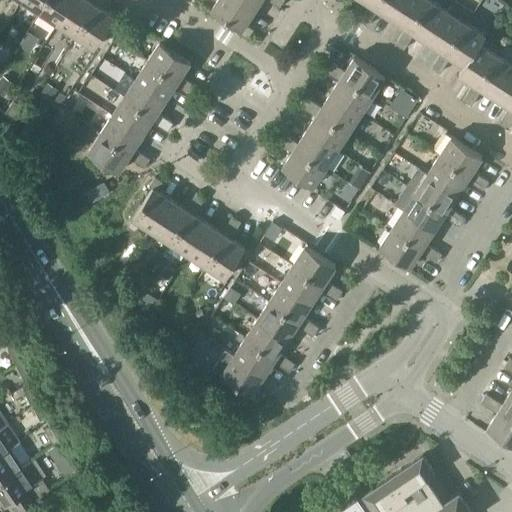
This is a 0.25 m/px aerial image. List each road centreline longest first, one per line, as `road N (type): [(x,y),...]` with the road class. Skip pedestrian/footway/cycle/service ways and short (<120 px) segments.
road 1 (residential): [(511,148),(327,18)]
road 2 (tertiary): [(111,379),(0,194)]
road 3 (residential): [(378,272),(237,177)]
road 4 (residential): [(237,177),(174,147),(219,72)]
road 5 (residential): [(289,399),(378,272)]
road 6 (unclassified): [(321,420),(195,502)]
road 7 (tertiary): [(195,502),(111,379)]
road 8 (tertiary): [(111,379),(175,511)]
road 9 (residential): [(291,72),(168,0)]
road 10 (residential): [(442,312),(511,192)]
